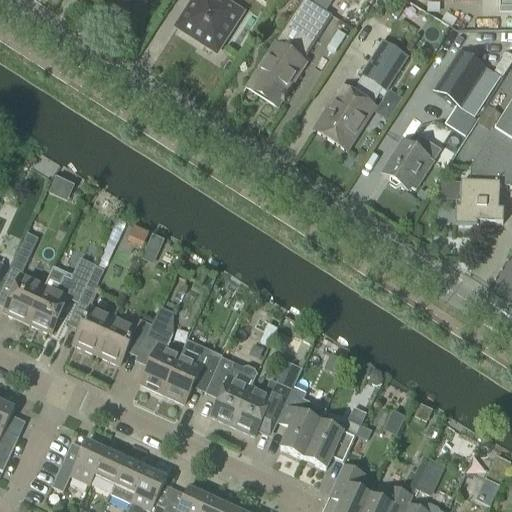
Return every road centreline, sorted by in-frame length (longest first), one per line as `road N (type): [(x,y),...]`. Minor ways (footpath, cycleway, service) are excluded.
road 1 (tertiary): [(511,330),(0,5)]
road 2 (residential): [(302,511),(297,500),(58,394)]
road 3 (residential): [(3,511),(58,394)]
